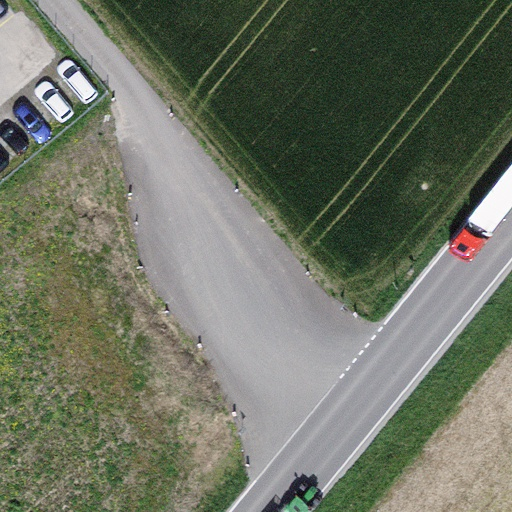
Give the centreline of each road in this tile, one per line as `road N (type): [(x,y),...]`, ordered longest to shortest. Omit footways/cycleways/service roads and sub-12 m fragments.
road 1 (track): [(54,0),(367,392)]
road 2 (primary): [(511,213),(265,511)]
